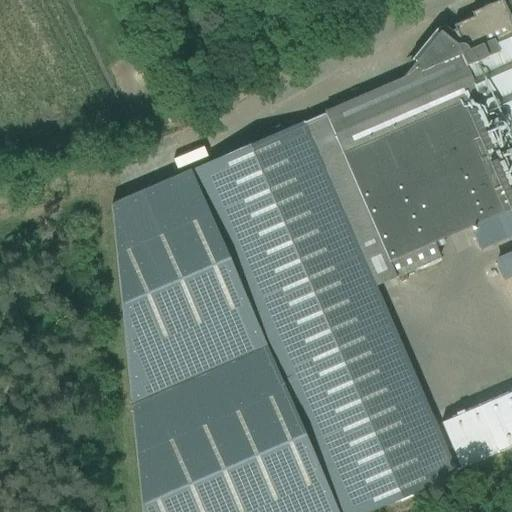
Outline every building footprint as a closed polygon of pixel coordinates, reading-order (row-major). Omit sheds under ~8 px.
[(324,115),(303,124),(305,128),(325,119),(382,249),(360,259),(373,288),(377,286),(396,278),(399,283),(406,280),(404,274),(439,259),(432,243),(435,242),(468,228),(474,241),(511,224),(511,0),(503,5),(471,19),(452,27),(454,31),(449,33),(449,32),(448,32),(448,31),(447,31),(447,30),(446,30),(446,29),(445,29),(445,28),(444,28),(443,28),(442,28),(442,27),(441,27),(440,27),(440,28),(439,28),(438,28),(437,28),(437,29),(436,29),(435,30),(434,31),(409,62),(410,62),(411,61),(415,64),(419,72),(323,114),(324,115)] [(192,171),(340,511),(372,511),(455,476),(373,288),(360,259),(382,249),(325,119),(305,128),(303,124),(302,123),(192,171)] [(336,511),(188,172),(110,206),(140,511),(336,511)] [(497,451),(511,444),(511,391),(477,407),(478,407),(497,452),(497,451)] [(440,424),(459,468),(497,451),(497,452),(478,407),(440,424)]
